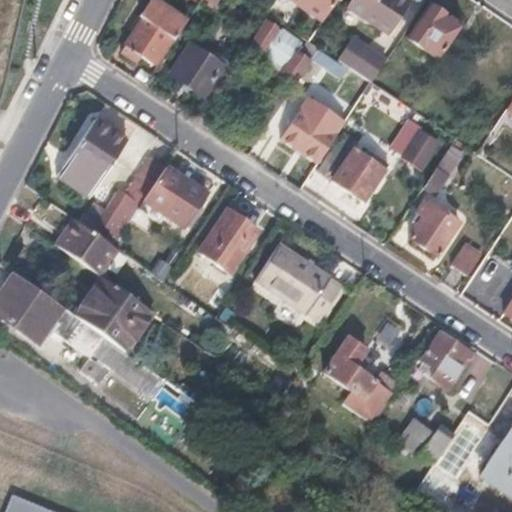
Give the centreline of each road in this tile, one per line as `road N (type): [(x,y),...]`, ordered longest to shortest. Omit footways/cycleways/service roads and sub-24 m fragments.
road 1 (residential): [(511,352),(65,58)]
road 2 (residential): [(65,58),(0,192)]
